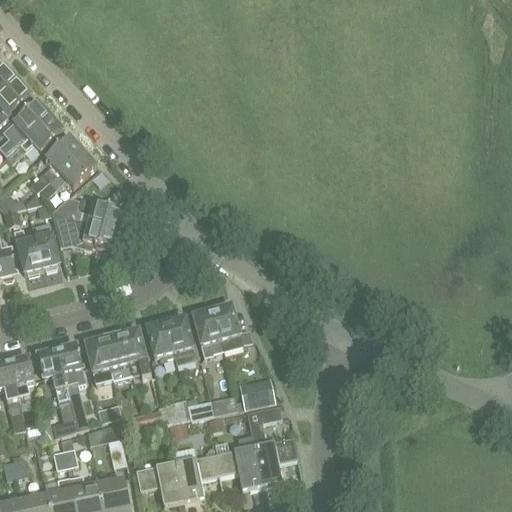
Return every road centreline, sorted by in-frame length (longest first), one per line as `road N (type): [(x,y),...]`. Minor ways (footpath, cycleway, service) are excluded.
road 1 (residential): [(199,234),(0,20)]
road 2 (residential): [(199,234),(148,282),(97,314),(0,339)]
road 3 (residential): [(347,343),(300,316),(199,234)]
road 4 (residential): [(329,511),(326,404),(347,343)]
road 5 (unclassified): [(459,394),(347,343)]
